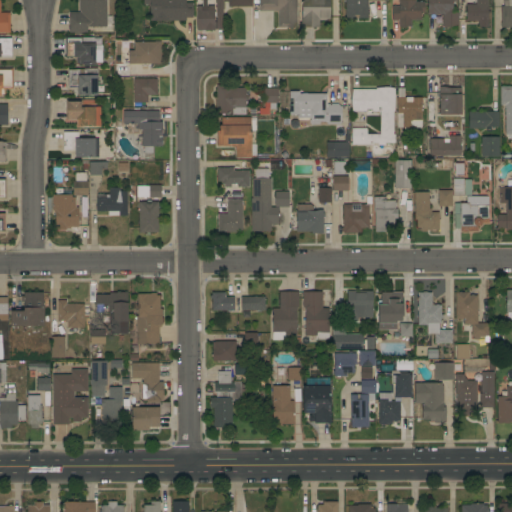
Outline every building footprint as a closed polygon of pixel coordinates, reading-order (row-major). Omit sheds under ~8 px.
[(106,0),(106,26),(86,26),(86,32),(68,33),(68,12),(79,12),(79,11),(78,11),(78,0),(106,0)] [(185,0),(185,3),(192,3),(192,18),(185,18),(185,21),(166,21),(157,21),(149,21),(149,4),(142,4),(142,0),(185,0)] [(222,0),(222,29),(213,29),(213,30),(196,30),(196,6),(214,6),(214,10),(213,10),(213,11),(214,11),(214,16),(213,16),(213,22),(215,22),(215,9),(214,9),(214,6),(215,6),(215,0),(222,0)] [(296,0),(296,27),(294,27),(293,28),(288,28),(287,27),(277,27),(277,11),(258,11),(257,0),(296,0)] [(300,0),(328,0),(328,19),(325,19),(325,20),(318,20),(318,27),(300,27),(300,0)] [(344,0),(366,0),(366,18),(344,18),(344,0)] [(414,0),(414,2),(423,1),(423,12),(420,12),(420,20),(410,20),(410,26),(405,26),(405,27),(400,27),(399,26),(397,26),(397,21),(391,21),(391,6),(398,6),(398,3),(397,3),(397,0),(414,0)] [(426,0),(456,0),(456,1),(451,1),(451,6),(457,6),(457,27),(442,27),(442,14),(426,14),(426,0)] [(474,0),(487,0),(487,27),(478,27),(478,20),(466,20),(466,4),(474,4),(474,0)] [(511,0),(511,27),(500,27),(500,7),(507,7),(507,0),(511,0)] [(0,12),(9,12),(9,33),(0,33),(0,12)] [(101,63),(75,64),(75,57),(65,57),(65,38),(92,37),(92,35),(102,34),(102,45),(93,45),(93,51),(101,50),(101,63)] [(10,56),(0,56),(0,38),(10,38),(10,56)] [(153,42),(153,41),(160,41),(160,64),(120,64),(120,51),(127,51),(127,50),(133,50),(133,42),(153,42)] [(12,88),(3,89),(4,95),(0,95),(0,68),(12,68),(12,88)] [(82,69),(82,68),(96,68),(96,95),(76,95),(76,87),(67,87),(67,69),(82,69)] [(133,79),(156,79),(156,95),(148,95),(148,96),(147,96),(147,102),(133,103),(133,79)] [(215,85),(230,85),(230,88),(244,88),(245,115),(231,115),(231,114),(216,114),(215,85)] [(504,105),(499,105),(499,86),(511,86),(511,134),(504,135),(504,105)] [(375,89),(375,87),(393,87),(392,134),(394,134),(394,143),(384,143),(384,145),(377,145),(377,143),(372,143),(372,145),(351,144),(351,128),(366,128),(366,133),(379,133),(379,112),(350,111),(350,89),(375,89)] [(438,115),(438,87),(449,87),(449,88),(460,88),(460,115),(438,115)] [(276,103),(274,103),(274,108),(263,108),(263,88),(276,88),(276,103)] [(396,98),(397,98),(397,88),(403,88),(404,97),(420,97),(420,112),(421,112),(421,120),(421,127),(396,127),(396,98)] [(326,94),(326,104),(337,104),(340,107),(340,121),(338,123),(326,123),(326,121),(318,121),(318,123),(309,123),(309,117),(296,117),(296,114),(289,114),(288,92),(298,91),(298,94),(326,94)] [(94,126),(76,126),(76,119),(66,119),(65,100),(81,100),(81,107),(94,107),(94,126)] [(158,111),(158,121),(161,121),(161,129),(162,130),(162,133),(161,134),(161,140),(162,141),(162,144),(161,145),(161,146),(152,146),(152,153),(143,153),(143,146),(141,146),(141,129),(138,129),(138,134),(127,134),(127,125),(137,125),(137,124),(132,124),(129,124),(129,123),(128,123),(127,125),(123,125),(122,123),(122,111),(158,111)] [(498,111),(498,127),(485,127),(485,128),(467,128),(467,111),(498,111)] [(250,117),(250,118),(255,118),(255,130),(250,130),(250,143),(255,143),(255,154),(251,154),(251,158),(235,158),(235,146),(216,146),(216,131),(218,131),(218,125),(220,125),(220,117),(250,117)] [(94,157),(73,158),(73,150),(62,150),(62,132),(77,132),(77,139),(94,139),(94,157)] [(428,156),(428,139),(448,139),(448,136),(459,136),(459,156),(428,156)] [(480,137),(498,137),(498,157),(480,157),(480,137)] [(348,142),(348,157),(325,158),(325,142),(348,142)] [(452,159),(451,170),(436,170),(437,159),(452,159)] [(393,160),(410,160),(410,189),(394,189),(393,160)] [(332,162),(344,161),(344,173),(344,174),(333,174),(333,172),(332,172),(332,162)] [(368,161),(368,171),(351,171),(351,161),(368,161)] [(106,162),(106,168),(100,169),(100,175),(88,175),(88,162),(106,162)] [(248,170),(248,187),(236,187),(236,184),(230,184),(230,187),(223,187),(223,184),(221,184),(221,181),(216,181),(216,168),(233,167),(233,171),(248,170)] [(85,173),(85,181),(87,181),(87,195),(72,196),(72,181),(74,181),(74,173),(85,173)] [(332,191),(332,176),(347,176),(347,191),(332,191)] [(250,178),(270,178),(270,207),(278,207),(278,224),(270,224),(270,231),(250,231),(250,178)] [(463,195),(452,196),(452,185),(462,184),(463,195)] [(160,185),(160,198),(148,198),(148,197),(135,197),(135,186),(147,186),(147,185),(160,185)] [(511,187),(511,230),(505,230),(505,229),(496,229),(496,215),(505,215),(505,204),(499,204),(499,188),(511,187)] [(51,194),(55,194),(55,188),(70,189),(70,197),(75,197),(75,207),(78,207),(78,227),(70,227),(70,229),(65,229),(65,230),(53,230),(53,223),(54,223),(54,210),(51,210),(51,194)] [(126,216),(107,216),(107,211),(96,212),(96,210),(95,210),(95,205),(96,205),(96,194),(108,194),(108,188),(119,188),(119,191),(126,191),(126,216)] [(330,203),(317,203),(317,188),(330,188),(330,203)] [(451,206),(437,207),(437,191),(451,190),(451,206)] [(288,191),(288,207),(274,207),(274,191),(288,191)] [(413,192),(428,192),(428,193),(437,193),(437,204),(428,204),(428,209),(430,209),(430,212),(438,212),(438,230),(421,230),(421,228),(416,228),(416,220),(413,220),(413,192)] [(459,231),(459,203),(466,203),(466,196),(477,196),(477,204),(487,204),(487,224),(482,224),(477,231),(459,231)] [(385,197),(385,200),(394,200),(394,209),(396,209),(396,218),(393,218),(393,232),(374,232),(374,211),(372,211),(372,197),(385,197)] [(241,232),(216,232),(216,214),(225,214),(225,199),(241,199),(241,232)] [(137,202),(157,201),(157,232),(138,233),(137,202)] [(368,204),(368,228),(360,228),(360,233),(342,233),(342,232),(340,232),(340,228),(342,228),(342,204),(368,204)] [(322,213),(324,213),(324,217),(322,217),(322,234),(310,234),(310,232),(296,232),(295,211),(302,211),(302,205),(310,205),(312,207),(312,211),(317,211),(317,210),(322,210),(322,213)] [(108,295),(108,293),(116,293),(116,291),(127,291),(128,334),(109,334),(109,313),(94,313),(94,296),(95,296),(95,295),(108,295)] [(372,291),(371,318),(356,318),(356,321),(346,321),(346,291),(372,291)] [(42,292),(42,308),(43,308),(43,326),(9,326),(9,311),(22,311),(22,308),(23,308),(23,292),(42,292)] [(230,311),(230,312),(227,312),(227,311),(211,311),(211,298),(209,298),(209,295),(211,295),(211,292),(224,292),(224,297),(233,297),(233,311),(230,311)] [(278,292),(298,292),(298,307),(296,307),(296,310),(295,310),(295,330),(296,330),(296,336),(285,336),(285,340),(271,340),(271,309),(278,309),(278,292)] [(321,308),(328,308),(328,340),(314,340),(314,336),(304,336),(304,309),(304,307),(302,307),(302,292),(321,292),(321,308)] [(454,292),(468,292),(468,295),(476,295),(477,323),(487,323),(487,337),(479,337),(479,340),(473,340),(473,337),(471,337),(470,324),(463,325),(463,319),(455,319),(454,292)] [(136,294),(150,294),(150,293),(155,293),(155,295),(159,295),(159,309),(161,309),(161,325),(160,325),(160,327),(158,327),(158,344),(136,345),(135,331),(134,316),(137,316),(136,294)] [(381,293),(400,293),(400,317),(399,317),(399,319),(395,319),(395,317),(394,317),(394,314),(389,314),(389,316),(381,316),(381,293)] [(440,305),(439,315),(442,315),(442,318),(440,318),(440,323),(439,323),(439,329),(451,330),(451,343),(434,343),(434,334),(438,334),(438,333),(426,333),(426,325),(416,325),(417,293),(430,293),(430,303),(431,303),(432,304),(433,304),(433,305),(440,305)] [(263,297),(264,310),(260,310),(260,312),(258,312),(258,310),(240,310),(240,297),(263,297)] [(83,304),(83,328),(66,328),(66,322),(64,322),(64,321),(57,321),(57,300),(66,300),(66,304),(83,304)] [(332,349),(332,321),(344,321),(344,334),(362,334),(362,349),(332,349)] [(387,336),(387,323),(397,323),(397,336),(387,336)] [(411,323),(411,337),(398,337),(398,323),(411,323)] [(89,344),(89,330),(97,330),(97,329),(104,329),(104,344),(89,344)] [(243,333),(256,333),(256,344),(243,344),(243,333)] [(64,358),(50,358),(50,337),(64,337),(64,358)] [(373,349),(363,350),(363,340),(365,340),(365,337),(373,337),(373,349)] [(211,342),(213,342),(213,341),(233,341),(233,361),(211,361),(211,342)] [(455,358),(455,344),(467,343),(468,358),(455,358)] [(489,343),(498,343),(498,358),(490,358),(489,343)] [(436,358),(426,358),(426,349),(436,349),(436,358)] [(357,351),(374,350),(374,366),(358,366),(357,351)] [(333,353),(355,353),(355,365),(353,365),(353,373),(346,373),(346,376),(333,376),(333,353)] [(106,385),(104,385),(104,397),(90,397),(90,361),(106,361),(106,385)] [(34,377),(36,377),(36,370),(27,370),(27,363),(47,363),(48,373),(40,373),(40,377),(49,377),(49,391),(34,391),(34,377)] [(158,382),(162,382),(162,399),(159,399),(159,403),(131,403),(131,397),(141,397),(141,382),(142,382),(142,378),(131,378),(130,364),(157,363),(158,382)] [(453,380),(433,380),(433,363),(453,363),(453,380)] [(286,368),(299,367),(299,380),(286,380),(286,368)] [(51,375),(70,374),(70,369),(87,369),(87,392),(73,392),(73,397),(87,397),(87,418),(80,418),(80,422),(71,422),(71,418),(68,418),(68,424),(52,424),(51,375)] [(394,375),(399,375),(398,370),(406,370),(406,373),(409,373),(409,375),(410,375),(410,398),(394,398),(394,375)] [(229,371),(229,382),(233,382),(233,381),(239,381),(239,399),(231,399),(231,423),(222,423),(222,427),(212,428),(212,408),(209,408),(209,397),(215,397),(215,393),(213,393),(213,382),(217,382),(216,371),(229,371)] [(492,408),(479,407),(479,393),(480,393),(480,372),(493,372),(492,408)] [(476,412),(469,412),(469,415),(461,415),(461,412),(455,412),(455,395),(454,395),(454,374),(462,374),(462,381),(476,381),(476,412)] [(302,386),(305,386),(305,378),(329,378),(329,423),(313,423),(313,422),(308,422),(308,415),(313,415),(313,413),(302,413),(302,386)] [(374,380),(374,394),(360,394),(360,380),(374,380)] [(433,423),(433,420),(421,420),(421,403),(413,403),(413,383),(441,383),(441,386),(443,385),(442,407),(444,407),(445,422),(433,423)] [(289,401),(293,401),(293,424),(280,424),(280,423),(272,423),(271,386),(289,386),(289,401)] [(496,397),(505,396),(505,386),(511,386),(511,422),(508,422),(508,423),(496,423),(496,397)] [(121,402),(119,402),(120,425),(101,425),(101,408),(100,408),(100,399),(108,399),(108,387),(121,387),(121,402)] [(0,398),(4,398),(4,394),(14,394),(14,401),(16,401),(16,405),(24,405),(24,420),(16,420),(16,425),(10,425),(10,428),(0,428),(0,398)] [(368,427),(350,427),(349,395),(367,394),(368,427)] [(26,395),(39,395),(39,406),(40,406),(41,419),(42,419),(42,422),(41,423),(41,424),(37,424),(37,428),(30,428),(30,424),(27,424),(26,395)] [(377,399),(387,399),(387,401),(399,401),(399,421),(390,421),(390,424),(378,424),(377,399)] [(158,407),(158,427),(157,427),(157,429),(148,429),(148,431),(131,431),(131,408),(158,407)] [(106,505),(106,502),(115,501),(115,505),(122,505),(122,511),(100,511),(100,505),(106,505)] [(159,511),(142,511),(142,505),(149,505),(149,502),(159,501),(159,511)] [(26,511),(26,505),(32,505),(32,502),(42,502),(42,505),(48,505),(48,511),(26,511)] [(63,511),(63,502),(94,502),(94,511),(63,511)] [(187,511),(171,511),(171,502),(187,502),(187,511)] [(336,511),(317,511),(317,505),(322,505),(322,502),(336,502),(336,511)] [(511,511),(511,503),(498,503),(497,511),(511,511)]
